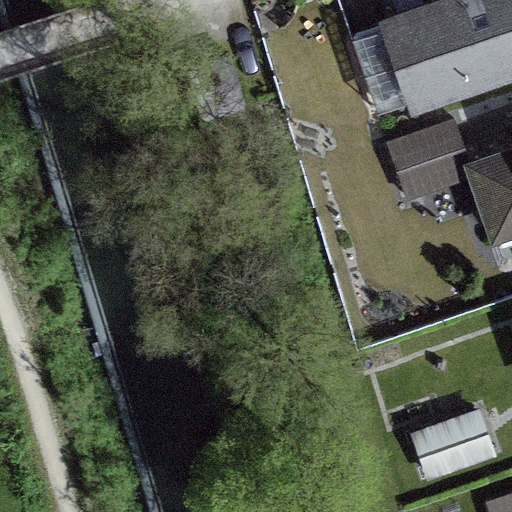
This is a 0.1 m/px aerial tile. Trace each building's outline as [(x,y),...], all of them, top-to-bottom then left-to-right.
[(413,108),(511,75),(511,0),(392,0),(394,5),(377,11),(382,25),(354,34),(378,105),(408,94),(413,108)] [(248,105),(230,49),(182,63),(199,120),(248,105)] [(511,135),(511,136),(511,139),(511,140),(467,155),(453,115),(385,137),(405,197),(468,176),(489,241),(500,237),(503,246),(511,242),(511,135)] [(495,452),(479,405),(412,427),(428,475),(495,452)] [(511,511),(511,489),(487,497),(491,511),(511,511)]
